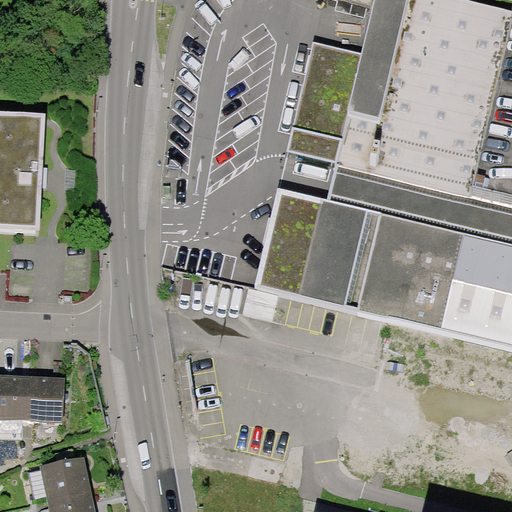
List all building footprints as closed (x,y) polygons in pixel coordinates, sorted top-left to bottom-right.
[(511,8),(478,0),(373,0),(361,51),(313,40),(288,156),(334,167),(511,208),(511,8)] [(35,125),(0,122),(0,236),(31,239),(35,125)] [(511,208),(334,167),(327,198),(511,243),(511,208)] [(511,243),(327,198),(278,186),(254,288),(381,321),(511,351),(511,243)] [(0,421),(62,425),(64,387),(46,386),(12,384),(0,383),(0,421)] [(80,462),(42,471),(50,511),(91,511),(84,481),(80,462)]
